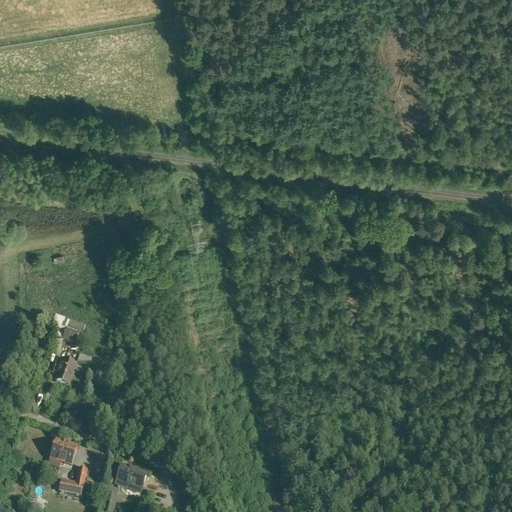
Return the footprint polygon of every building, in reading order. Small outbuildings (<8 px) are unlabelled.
[(160,138),(154,137),(154,141),(151,141),(150,149),(169,151),(170,143),(159,142),(160,138)] [(79,335),(61,329),(58,337),(76,344),(79,335)] [(92,360),(80,357),(78,363),(89,366),(92,360)] [(77,366),(63,361),(61,369),(57,367),(55,372),(59,374),(56,382),(70,387),(77,366)] [(77,449),(57,442),(51,458),(71,465),(77,449)] [(79,467),(75,483),(63,480),(60,491),(81,496),(87,469),(79,467)] [(146,475),(123,467),(117,485),(133,490),(134,487),(141,489),(146,475)] [(113,511),(118,488),(107,486),(106,495),(107,495),(103,511),(113,511)]
